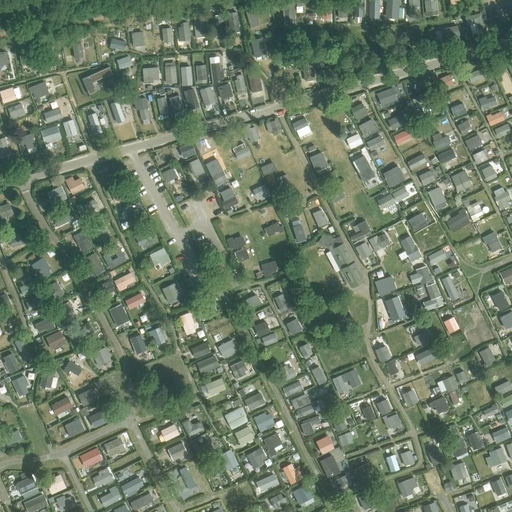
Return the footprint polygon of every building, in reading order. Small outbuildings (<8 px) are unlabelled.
[(346,0),(337,0),(337,17),(347,17),(346,0)] [(353,0),(354,16),(364,16),(363,0),(353,0)] [(369,0),(369,16),(378,16),(378,0),(369,0)] [(398,5),(398,0),(386,0),(385,16),(395,17),(395,11),(395,5),(398,5)] [(417,0),(408,0),(409,12),(417,12),(417,0)] [(426,11),(437,9),(436,0),(430,0),(424,1),(426,11)] [(330,1),(322,1),(322,18),(330,18),(330,1)] [(293,2),(282,2),(284,21),(294,20),(293,2)] [(489,24),(497,22),(493,8),(485,11),(489,24)] [(255,9),(246,12),(250,27),(259,25),(255,9)] [(236,12),(227,13),(230,33),(239,32),(236,12)] [(480,35),(487,32),(481,13),(465,18),(467,25),(476,22),(480,35)] [(222,15),(211,16),(214,35),(222,34),(220,21),(223,21),(222,15)] [(203,20),(194,22),(196,38),(205,37),(203,20)] [(182,26),(178,27),(180,41),(190,40),(188,22),(182,23),(182,26)] [(457,26),(441,29),(442,40),(459,36),(457,26)] [(164,42),(172,41),(170,28),(162,29),(164,42)] [(150,44),(158,43),(156,29),(148,30),(150,44)] [(143,45),(142,32),(132,33),(133,46),(143,45)] [(261,38),(251,40),(254,56),(265,54),(261,38)] [(125,42),(112,39),(110,47),(123,50),(125,42)] [(93,56),(105,54),(103,42),(91,44),(93,56)] [(81,43),(73,44),(75,58),(83,57),(81,43)] [(52,49),(44,50),(46,64),(54,63),(52,49)] [(0,52),(0,64),(8,63),(7,52),(0,52)] [(35,52),(27,54),(28,58),(21,60),(24,68),(30,66),(38,64),(35,52)] [(117,60),(120,69),(131,64),(129,56),(117,60)] [(334,59),(332,60),(331,56),(318,59),(320,65),(323,65),(326,67),(335,65),(334,59)] [(301,61),(305,82),(315,80),(310,59),(301,61)] [(218,82),(218,79),(221,79),(219,63),(211,64),(213,83),(218,82)] [(196,66),(198,83),(206,82),(205,65),(196,66)] [(165,67),(166,83),(176,82),(175,66),(165,67)] [(181,68),(183,85),(192,84),(190,67),(181,68)] [(157,68),(143,69),(144,84),(153,83),(153,79),(158,79),(157,68)] [(97,69),(81,73),(84,83),(100,79),(97,69)] [(483,77),(480,70),(468,75),(471,82),(483,77)] [(237,79),(235,80),(238,94),(246,92),(242,74),(236,76),(237,79)] [(252,92),(262,90),(258,74),(248,76),(252,92)] [(449,75),(437,79),(441,89),(452,84),(449,75)] [(32,97),(34,96),(35,99),(49,94),(44,82),(29,88),(30,91),(32,97)] [(487,91),(484,82),(471,87),(474,96),(487,91)] [(229,84),(218,87),(222,99),(232,95),(229,84)] [(210,87),(201,90),(205,104),(214,102),(210,87)] [(0,91),(0,92),(4,102),(15,98),(12,91),(7,93),(6,89),(0,91)] [(190,90),(184,92),(187,102),(189,102),(191,109),(199,106),(194,90),(190,91),(190,90)] [(396,97),(393,91),(378,97),(382,105),(393,100),(393,99),(396,97)] [(432,102),(428,93),(413,99),(417,108),(432,102)] [(179,95),(169,98),(172,111),(182,109),(179,95)] [(479,99),(482,108),(496,103),(494,97),(487,100),(485,96),(479,99)] [(165,97),(157,99),(160,114),(168,113),(165,97)] [(118,99),(110,102),(116,118),(124,116),(118,99)] [(365,111),(362,103),(351,109),(355,117),(365,111)] [(465,112),(462,103),(450,108),(453,117),(456,116),(465,112)] [(8,109),(12,119),(25,114),(21,104),(8,109)] [(147,105),(139,107),(141,119),(150,117),(147,105)] [(59,108),(44,113),(47,123),(62,117),(59,108)] [(322,109),(313,112),(318,124),(325,121),(322,109)] [(100,125),(95,112),(85,116),(86,120),(88,119),(91,128),(100,125)] [(503,119),(500,112),(491,116),(490,114),(487,116),(491,125),(503,119)] [(406,123),(401,114),(388,121),(392,129),(406,123)] [(274,134),(282,132),(277,118),(274,119),(275,120),(270,122),(274,134)] [(309,125),(305,118),(292,123),(295,131),(309,125)] [(19,123),(22,130),(32,127),(28,119),(19,123)] [(368,135),(367,133),(376,129),(371,119),(359,126),(365,137),(368,135)] [(73,120),(63,123),(67,136),(77,133),(73,120)] [(472,128),(467,120),(457,126),(463,136),(467,134),(466,132),(472,128)] [(511,132),(507,123),(495,129),(498,137),(511,132)] [(59,125),(50,127),(54,140),(63,137),(59,125)] [(251,141),(259,139),(254,126),(243,131),(245,138),(249,137),(251,141)] [(46,128),(39,131),(43,144),(50,141),(46,128)] [(410,138),(407,130),(394,136),(397,144),(410,138)] [(35,146),(31,134),(19,138),(21,145),(26,143),(27,148),(35,146)] [(347,139),(351,147),(362,142),(357,134),(347,139)] [(482,144),(477,135),(466,141),(470,149),(482,144)] [(367,143),(371,150),(384,143),(380,136),(367,143)] [(447,136),(433,142),(436,150),(450,145),(447,136)] [(9,153),(5,137),(0,138),(0,153),(1,156),(9,153)] [(203,155),(212,151),(208,142),(199,146),(203,155)] [(195,153),(191,144),(180,148),(184,157),(195,153)] [(239,159),(250,154),(247,146),(235,152),(239,159)] [(270,157),(266,147),(253,152),(258,162),(270,157)] [(452,149),(438,155),(442,163),(455,157),(452,149)] [(488,158),(484,150),(472,155),(477,163),(488,158)] [(170,160),(166,151),(155,157),(159,165),(170,160)] [(354,153),(351,159),(362,163),(364,158),(354,153)] [(378,159),(381,167),(392,162),(389,154),(378,159)] [(426,161),(422,154),(406,162),(411,169),(426,161)] [(327,165),(323,157),(312,162),(315,170),(327,165)] [(198,159),(189,163),(195,176),(204,172),(198,159)] [(276,170),(272,162),(261,167),(265,175),(276,170)] [(496,177),(491,165),(481,170),(487,181),(496,177)] [(178,177),(173,167),(163,173),(167,182),(178,177)] [(122,179),(119,170),(103,176),(107,184),(110,182),(111,184),(122,179)] [(226,179),(222,170),(212,175),(216,184),(226,179)] [(300,170),(292,172),(298,188),(305,185),(300,170)] [(435,179),(430,170),(419,176),(423,185),(435,179)] [(458,190),(470,185),(465,174),(463,170),(452,176),(454,180),(458,190)] [(373,173),(368,171),(362,183),(369,186),(373,173)] [(401,180),(397,171),(385,178),(390,187),(401,180)] [(289,186),(286,175),(277,178),(282,189),(289,186)] [(80,178),(74,181),(72,176),(65,180),(72,194),(84,188),(80,178)] [(505,187),(501,180),(490,185),(494,193),(505,187)] [(111,194),(115,201),(127,196),(128,199),(132,197),(126,184),(118,187),(120,190),(111,194)] [(270,195),(265,184),(253,189),(256,197),(260,196),(261,199),(270,195)] [(66,198),(61,186),(47,193),(52,202),(59,199),(60,200),(66,198)] [(343,197),(338,188),(328,193),(333,202),(343,197)] [(392,194),(396,201),(408,195),(404,188),(392,194)] [(439,189),(429,192),(435,205),(445,201),(439,189)] [(494,196),(500,209),(508,206),(505,201),(510,199),(507,191),(497,196),(496,195),(494,196)] [(378,200),(382,208),(387,205),(387,206),(395,202),(391,194),(378,200)] [(238,203),(234,195),(222,201),(225,208),(238,203)] [(75,206),(80,215),(98,207),(94,199),(81,205),(81,204),(75,206)] [(478,215),(483,213),(477,202),(466,207),(473,221),(479,218),(478,215)] [(334,209),(338,216),(349,211),(346,203),(334,209)] [(5,216),(13,213),(9,204),(0,206),(0,222),(6,220),(5,216)] [(75,216),(71,208),(55,216),(59,225),(75,216)] [(471,222),(464,209),(458,212),(459,214),(451,218),(446,221),(452,233),(471,222)] [(132,215),(128,217),(132,226),(146,219),(142,210),(138,212),(137,210),(131,212),(132,215)] [(326,223),(321,210),(313,213),(319,226),(326,223)] [(248,228),(255,225),(250,212),(241,215),(242,220),(244,219),(248,228)] [(407,217),(412,226),(422,220),(417,212),(407,217)] [(237,233),(240,225),(227,221),(224,229),(237,233)] [(359,231),(350,235),(353,241),(371,233),(365,221),(357,225),(359,231)] [(482,221),(477,223),(483,235),(492,230),(488,221),(483,223),(482,221)] [(279,231),(280,232),(284,230),(282,226),(280,226),(278,222),(266,228),(269,236),(279,231)] [(96,223),(90,226),(98,240),(104,237),(101,233),(106,230),(103,225),(99,227),(96,223)] [(304,239),(301,225),(293,227),(298,241),(304,239)] [(405,227),(396,231),(402,242),(410,238),(405,227)] [(149,232),(151,231),(149,228),(141,231),(143,235),(137,237),(140,245),(147,242),(149,245),(156,242),(154,237),(152,238),(149,232)] [(83,230),(74,236),(82,251),(91,246),(83,230)] [(388,230),(380,234),(386,245),(393,241),(388,230)] [(23,235),(22,232),(8,236),(11,247),(29,241),(26,234),(23,235)] [(343,269),(352,287),(365,280),(340,236),(335,239),(323,235),(317,244),(329,248),(340,270),(343,269)] [(376,235),(369,239),(375,251),(382,247),(376,235)] [(421,243),(425,250),(438,243),(435,235),(421,243)] [(244,245),(241,236),(233,239),(232,237),(227,239),(231,249),(244,245)] [(501,247),(496,236),(484,242),(485,245),(484,245),(488,254),(501,247)] [(480,239),(470,244),(475,255),(483,251),(482,248),(483,247),(480,239)] [(365,242),(356,247),(362,258),(370,253),(365,242)] [(415,245),(405,250),(410,259),(414,256),(416,259),(421,256),(415,245)] [(114,250),(118,257),(113,260),(108,253),(103,256),(110,269),(127,260),(119,247),(114,250)] [(286,247),(277,252),(280,259),(289,255),(286,247)] [(151,255),(155,264),(160,261),(162,265),(170,261),(163,248),(151,255)] [(238,262),(249,258),(246,249),(235,253),(238,262)] [(442,249),(428,256),(432,263),(445,256),(442,249)] [(96,270),(98,274),(104,270),(95,252),(86,258),(93,271),(96,270)] [(49,274),(39,260),(33,264),(42,279),(49,274)] [(270,275),(270,273),(277,271),(274,262),(263,266),(266,276),(270,275)] [(449,264),(439,269),(443,278),(453,272),(449,264)] [(432,279),(431,275),(430,276),(426,266),(416,270),(420,283),(432,279)] [(511,280),(511,267),(500,273),(505,284),(511,280)] [(410,272),(403,275),(405,283),(403,284),(406,290),(414,286),(410,272)] [(134,280),(131,273),(114,281),(119,290),(126,287),(125,285),(134,280)] [(446,282),(449,290),(465,283),(462,275),(446,282)] [(385,279),(375,282),(380,295),(390,292),(385,279)] [(114,290),(110,280),(97,286),(102,297),(114,290)] [(34,281),(20,287),(24,296),(38,290),(34,281)] [(64,294),(56,281),(44,289),(51,301),(64,294)] [(180,296),(174,283),(162,289),(168,302),(180,296)] [(435,283),(426,286),(431,299),(439,296),(435,283)] [(193,297),(201,294),(199,288),(190,291),(193,297)] [(493,296),(500,310),(509,306),(502,291),(493,296)] [(145,300),(141,293),(125,301),(129,309),(145,300)] [(400,293),(393,295),(398,309),(405,307),(400,293)] [(450,299),(456,312),(467,306),(461,293),(450,299)] [(286,302),(282,294),(275,297),(281,311),(293,306),(290,300),(286,302)] [(247,308),(259,302),(255,295),(243,301),(247,308)] [(389,295),(381,298),(386,313),(394,310),(389,295)] [(45,305),(42,296),(27,302),(31,311),(45,305)] [(343,306),(346,305),(344,300),(341,301),(341,302),(333,305),(330,306),(331,309),(334,308),(334,309),(343,306)] [(75,313),(69,301),(55,308),(61,320),(75,313)] [(217,310),(213,302),(197,308),(203,320),(213,316),(212,312),(217,310)] [(120,304),(111,309),(115,317),(118,324),(128,320),(120,304)] [(0,311),(0,316),(4,325),(16,319),(12,310),(4,313),(2,311),(0,311)] [(511,312),(511,311),(500,317),(507,328),(511,325),(511,312)] [(472,312),(463,317),(467,326),(463,328),(464,330),(478,324),(472,312)] [(189,313),(180,316),(187,334),(194,331),(192,324),(193,323),(189,313)] [(352,319),(350,314),(346,315),(346,314),(337,317),(338,319),(335,320),(337,324),(340,323),(340,325),(349,322),(348,320),(352,319)] [(50,317),(36,323),(39,331),(46,328),(47,330),(54,327),(50,317)] [(302,329),(296,318),(286,323),(292,335),(302,329)] [(458,328),(453,318),(444,322),(449,333),(458,328)] [(270,331),(266,322),(254,326),(258,336),(270,331)] [(90,333),(85,325),(70,333),(74,342),(90,333)] [(164,332),(163,326),(148,331),(149,335),(152,334),(157,344),(164,341),(161,333),(164,332)] [(470,334),(474,343),(485,338),(481,329),(470,334)] [(432,342),(427,330),(413,337),(417,344),(423,342),(425,346),(432,342)] [(65,342),(60,331),(46,337),(51,349),(65,342)] [(277,341),(274,333),(262,338),(265,345),(277,341)] [(136,353),(146,350),(140,335),(131,338),(136,353)] [(24,338),(17,342),(28,361),(35,357),(24,338)] [(237,350),(231,340),(219,346),(224,357),(237,350)] [(446,353),(452,350),(447,340),(441,342),(446,353)] [(210,351),(206,342),(192,348),(195,358),(210,351)] [(311,352),(307,343),(299,347),(303,357),(304,359),(310,357),(308,354),(311,352)] [(394,349),(392,350),(394,356),(402,353),(398,343),(392,345),(394,349)] [(385,346),(376,350),(380,361),(390,357),(385,346)] [(111,360),(105,347),(92,353),(98,366),(111,360)] [(274,364),(285,358),(280,347),(269,352),(272,359),(274,364)] [(488,347),(480,352),(485,363),(483,364),(485,367),(492,364),(490,362),(495,360),(488,347)] [(422,348),(416,351),(421,362),(426,360),(422,348)] [(4,357),(6,360),(4,362),(9,373),(19,368),(12,353),(4,357)] [(214,356),(197,363),(201,372),(218,365),(214,356)] [(78,376),(82,368),(80,367),(69,360),(63,370),(68,374),(70,371),(76,375),(78,376)] [(246,368),(242,360),(230,366),(236,378),(245,374),(243,369),(246,368)] [(394,360),(385,363),(390,375),(397,371),(394,363),(396,362),(394,360)] [(286,365),(277,369),(282,381),(295,375),(292,367),(288,368),(286,365)] [(326,381),(318,366),(311,370),(319,384),(326,381)] [(54,371),(43,369),(40,386),(51,388),(54,371)] [(463,371),(455,374),(459,383),(467,380),(463,371)] [(354,372),(347,375),(353,386),(359,383),(354,372)] [(28,384),(24,376),(13,381),(19,394),(26,391),(24,386),(28,384)] [(341,376),(333,379),(339,392),(346,389),(341,376)] [(457,388),(452,376),(443,380),(448,392),(457,388)] [(224,388),(221,379),(206,385),(210,394),(224,388)] [(484,380),(474,384),(478,394),(485,390),(484,387),(487,386),(484,380)] [(302,388),(299,381),(283,388),(287,396),(302,388)] [(511,388),(508,381),(495,387),(498,394),(511,388)] [(327,384),(321,386),(326,397),(331,395),(327,384)] [(97,399),(92,389),(78,395),(83,405),(97,399)] [(403,394),(408,406),(417,402),(412,390),(403,394)] [(457,390),(449,393),(454,404),(459,402),(457,397),(459,396),(457,390)] [(264,402),(260,393),(246,400),(250,409),(264,402)] [(511,402),(511,393),(501,400),(504,407),(511,402)] [(309,399),(307,400),(305,394),(291,400),(295,408),(310,401),(309,399)] [(57,415),(72,407),(67,396),(51,405),(57,415)] [(444,396),(433,401),(438,414),(449,409),(444,396)] [(381,414),(390,410),(385,399),(376,403),(381,414)] [(484,410),(486,417),(499,411),(495,403),(491,405),(492,407),(484,410)] [(314,411),(312,405),(296,411),(298,417),(314,411)] [(374,416),(370,406),(362,408),(367,420),(374,416)] [(94,428),(110,421),(103,408),(88,416),(94,428)] [(230,417),(227,419),(232,428),(246,420),(240,408),(228,414),(230,417)] [(0,423),(9,419),(6,411),(0,413),(0,423)] [(264,413),(254,417),(260,432),(268,428),(266,425),(273,422),(272,420),(270,414),(265,415),(264,413)] [(390,427),(397,424),(394,415),(387,417),(386,416),(383,417),(387,426),(390,425),(390,427)] [(319,422),(317,416),(303,421),(304,427),(319,422)] [(346,427),(341,416),(332,420),(337,431),(346,427)] [(84,429),(79,418),(65,425),(70,436),(84,429)] [(192,425),(189,419),(182,423),(189,437),(205,429),(200,421),(192,425)] [(179,434),(174,424),(161,431),(166,440),(179,434)] [(359,439),(367,436),(363,425),(352,429),(353,432),(356,431),(359,439)] [(242,443),(253,437),(248,427),(236,433),(242,443)] [(500,437),(501,440),(510,436),(506,427),(492,433),(495,440),(500,437)] [(22,439),(18,429),(14,431),(3,436),(8,447),(11,446),(10,444),(22,439)] [(352,435),(350,432),(339,436),(342,445),(352,441),(350,436),(352,435)] [(475,432),(467,436),(473,449),(483,445),(480,439),(478,439),(475,432)] [(277,433),(264,439),(266,443),(262,445),(265,451),(267,450),(270,456),(276,453),(273,447),(282,443),(277,433)] [(120,437),(104,445),(110,457),(126,449),(120,437)] [(329,439),(317,444),(322,452),(333,447),(329,439)] [(461,439),(450,443),(455,456),(467,451),(461,439)] [(200,457),(213,449),(208,441),(199,447),(197,443),(193,445),(200,457)] [(170,448),(175,458),(187,452),(183,442),(170,448)] [(262,463),(260,461),(267,457),(262,447),(248,455),(255,467),(262,463)] [(489,452),(495,464),(506,460),(501,447),(489,452)] [(230,449),(220,454),(222,459),(224,458),(229,468),(238,464),(230,449)] [(430,452),(433,460),(431,461),(433,465),(443,460),(438,449),(430,452)] [(400,454),(405,465),(414,462),(410,450),(400,454)] [(338,458),(335,451),(321,457),(325,464),(338,458)] [(84,463),(88,471),(105,462),(101,455),(84,463)] [(386,457),(391,471),(399,468),(394,455),(386,457)] [(473,469),(474,471),(479,469),(478,467),(479,467),(476,458),(468,459),(471,469),(473,469)] [(204,465),(211,478),(221,471),(215,459),(204,465)] [(370,463),(374,475),(382,472),(378,460),(370,463)] [(491,466),(494,473),(510,466),(508,460),(491,466)] [(185,467),(193,481),(203,477),(196,462),(185,467)] [(326,469),(330,477),(336,474),(337,476),(346,472),(341,462),(326,469)] [(455,479),(459,478),(467,475),(462,462),(451,467),(455,479)] [(283,468),(290,483),(302,477),(298,467),(294,469),(291,464),(283,468)] [(109,483),(108,483),(113,480),(107,468),(99,471),(100,474),(93,478),(97,486),(104,482),(105,485),(109,483)] [(169,472),(176,486),(185,481),(178,468),(169,472)] [(60,474),(53,477),(51,473),(44,477),(52,494),(66,488),(60,474)] [(278,483),(274,475),(257,482),(260,490),(278,483)] [(338,487),(349,481),(346,475),(334,480),(338,487)] [(36,486),(32,476),(17,483),(21,493),(36,486)] [(142,485),(138,477),(121,486),(123,492),(127,490),(130,494),(137,491),(136,488),(142,485)] [(497,494),(505,491),(500,479),(492,482),(497,494)] [(403,496),(411,493),(406,480),(398,483),(403,496)] [(450,482),(444,484),(446,492),(452,490),(450,482)] [(306,484),(293,491),(296,497),(300,495),(303,501),(312,497),(306,484)] [(391,501),(400,498),(394,484),(386,488),(391,501)] [(121,498),(115,486),(109,488),(111,492),(100,498),(104,507),(121,498)] [(275,508),(288,500),(286,496),(283,497),(280,493),(270,499),(275,508)] [(368,495),(366,496),(365,494),(358,497),(363,509),(372,505),(368,495)] [(47,504),(43,495),(25,503),(29,511),(47,504)] [(152,503),(148,495),(131,504),(135,511),(142,508),(152,503)] [(65,499),(64,496),(55,499),(60,509),(73,504),(70,497),(65,499)] [(436,511),(434,503),(422,507),(424,511),(436,511)]
